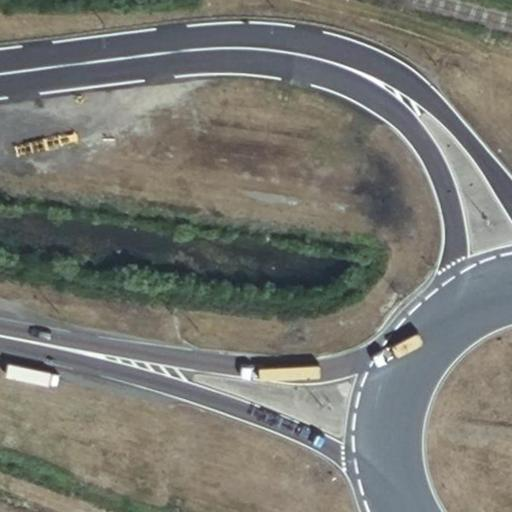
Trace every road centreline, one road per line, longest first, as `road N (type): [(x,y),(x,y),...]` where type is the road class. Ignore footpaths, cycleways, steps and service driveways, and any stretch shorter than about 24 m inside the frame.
road 1 (tertiary): [(179,376),(413,500)]
road 2 (tertiary): [(430,336),(333,368),(179,376)]
road 3 (tertiary): [(0,343),(179,376)]
road 4 (tertiary): [(430,336),(398,415),(413,500)]
